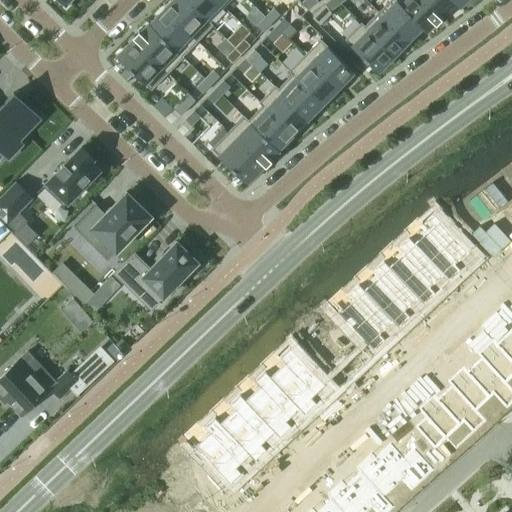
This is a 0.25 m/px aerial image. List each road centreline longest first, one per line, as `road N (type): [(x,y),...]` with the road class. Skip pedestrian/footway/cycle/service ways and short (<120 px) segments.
road 1 (secondary): [(18,511),(276,264)]
road 2 (residential): [(511,3),(236,226)]
road 3 (residential): [(511,273),(260,511)]
road 4 (secondary): [(276,264),(511,76)]
road 5 (residential): [(50,78),(206,229),(236,226)]
road 6 (residential): [(236,226),(230,203),(74,54)]
